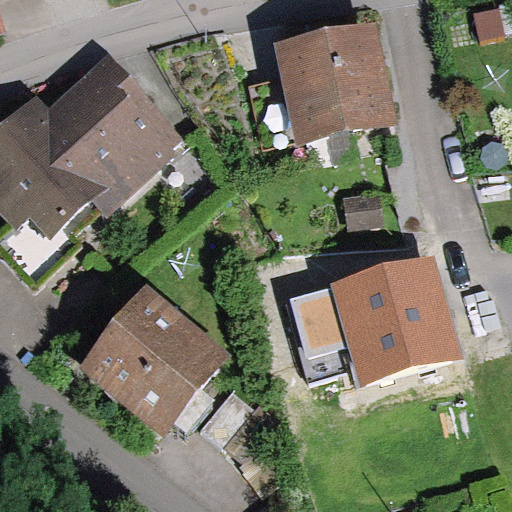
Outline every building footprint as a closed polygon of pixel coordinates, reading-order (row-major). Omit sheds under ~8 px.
[(0,0),(0,16),(50,0),(0,0)] [(385,142),(369,45),(264,62),(280,159),(385,142)] [(184,159),(105,76),(49,128),(31,109),(0,138),(0,265),(11,278),(71,222),(92,245),(184,159)] [(453,376),(425,271),(313,301),(341,405),(453,376)] [(161,439),(231,354),(147,284),(77,369),(161,439)] [(248,467),(280,421),(234,388),(201,434),(248,467)]
